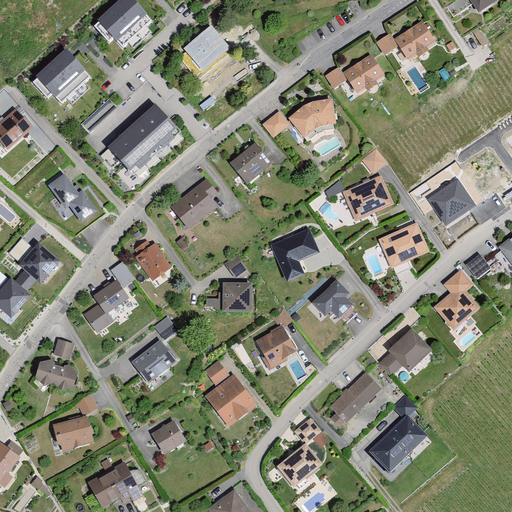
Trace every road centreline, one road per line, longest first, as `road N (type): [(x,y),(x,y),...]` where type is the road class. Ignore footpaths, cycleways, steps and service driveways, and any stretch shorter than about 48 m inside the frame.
road 1 (residential): [(414,0),(208,143),(119,232),(0,390)]
road 2 (residential): [(276,511),(254,481),(262,446),(449,261),(511,214)]
